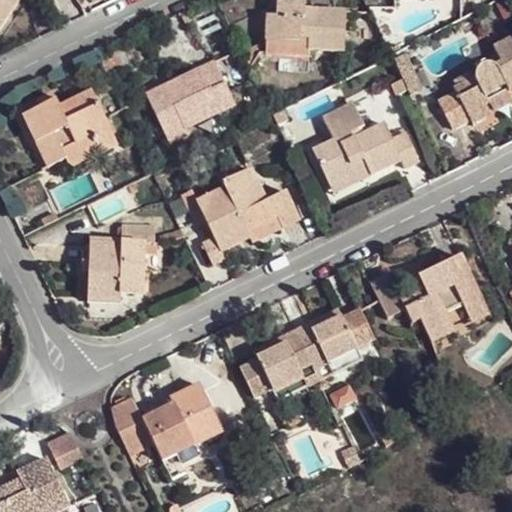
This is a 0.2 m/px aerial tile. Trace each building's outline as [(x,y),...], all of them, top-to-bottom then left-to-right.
[(0,0),(0,32),(6,37),(30,0),(0,0)] [(277,0),(277,13),(265,13),(267,41),(310,40),(311,44),(346,42),(345,1),(306,2),(306,0),(277,0)] [(511,95),(511,45),(502,50),(511,69),(501,73),(497,71),(493,70),(488,72),(484,74),(481,79),(482,83),(461,94),(463,96),(444,104),(458,131),(476,123),(479,127),(485,124),(491,120),(489,115),(489,113),(492,109),(496,107),(494,104),(511,95)] [(184,80),(151,97),(174,143),(194,134),(191,129),(239,105),(218,62),(184,80)] [(98,139),(106,156),(123,148),(96,96),(64,110),(61,104),(45,111),(30,119),(54,168),(75,159),(71,152),(98,139)] [(318,153),(335,189),(363,177),(361,172),(373,166),(378,179),(394,172),(409,165),(411,169),(425,163),(407,124),(391,130),(389,127),(347,146),(344,140),(318,153)] [(79,169),(106,156),(98,139),(71,152),(75,159),(79,169)] [(363,177),(335,189),(338,196),(378,179),(373,166),(361,172),(363,177)] [(257,172),(249,175),(262,207),(270,203),(257,172)] [(262,207),(249,175),(229,184),(231,192),(204,203),(224,254),(237,249),(249,244),(245,236),(256,231),(285,220),(289,228),(305,222),(294,194),(270,203),(262,207)] [(259,240),(256,231),(245,236),(249,244),(259,240)] [(97,293),(126,295),(150,295),(152,243),(129,242),(129,248),(99,246),(99,260),(92,260),(91,293),(97,293)] [(469,310),(486,302),(466,261),(421,281),(425,290),(402,299),(392,278),(384,282),(375,285),(391,323),(410,315),(416,328),(426,325),(430,336),(454,326),(451,319),(469,310)] [(126,304),(126,295),(97,293),(97,303),(126,304)] [(494,322),(486,302),(469,310),(477,329),(494,322)] [(346,315),(302,335),(307,347),(320,341),(319,336),(349,324),(346,315)] [(307,347),(325,384),(340,377),(335,365),(362,352),(361,350),(381,341),(369,317),(350,325),(349,324),(319,336),(320,341),(307,347)] [(460,338),(454,326),(430,336),(436,349),(460,338)] [(307,347),(302,335),(257,355),(261,363),(292,349),(294,353),(307,347)] [(310,390),(325,384),(307,347),(294,353),(292,349),(261,363),(261,364),(253,367),(245,371),(258,399),(274,391),(275,393),(305,380),(310,390)] [(335,365),(340,377),(368,365),(362,352),(335,365)] [(281,404),(310,390),(305,380),(275,393),(281,404)] [(135,403),(121,410),(119,416),(120,427),(121,434),(125,445),(131,458),(155,448),(159,458),(190,443),(193,451),(227,436),(203,388),(187,395),(171,402),(175,409),(145,424),(135,403)] [(60,472),(84,460),(81,456),(73,448),(61,439),(48,446),(60,472)] [(163,465),(193,451),(190,443),(159,458),(163,465)] [(49,462),(18,475),(20,482),(12,486),(1,491),(0,491),(0,511),(66,511),(71,510),(49,462)] [(20,482),(18,475),(9,479),(12,486),(20,482)]
